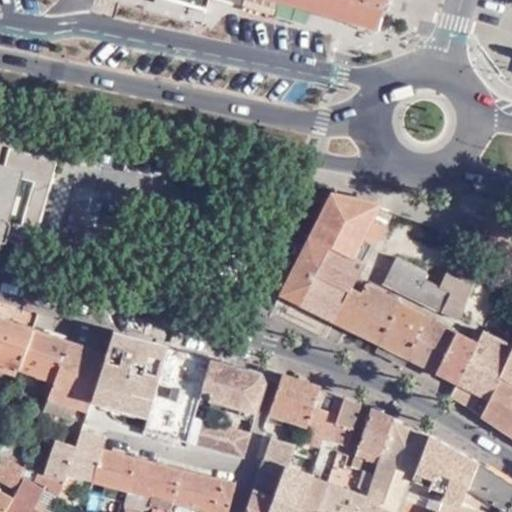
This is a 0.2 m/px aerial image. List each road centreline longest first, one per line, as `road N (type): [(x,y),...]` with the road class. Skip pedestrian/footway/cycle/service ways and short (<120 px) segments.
road 1 (secondary): [(0,273),(281,346),(511,458)]
road 2 (primary): [(0,94),(310,158),(406,164)]
road 3 (primary): [(377,104),(322,123),(0,58)]
